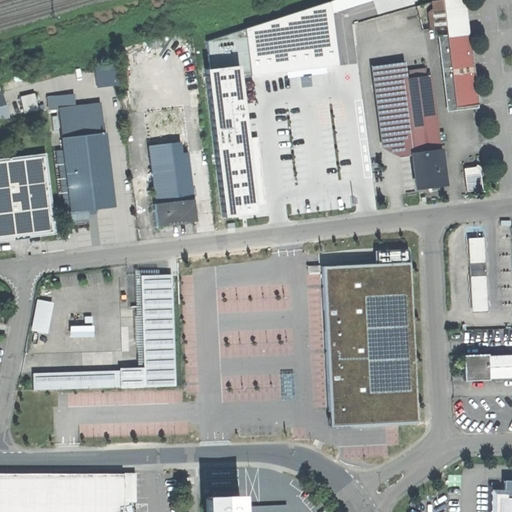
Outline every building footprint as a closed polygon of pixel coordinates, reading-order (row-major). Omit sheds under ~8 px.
[(241,59),(242,75),(338,63),(330,0),(317,0),(204,38),(207,63),(241,59)] [(467,34),(463,0),(442,0),(446,36),(438,37),(446,109),(477,105),(469,34),(467,34)] [(207,63),(199,64),(217,219),(258,214),(242,75),(241,59),(207,63)] [(412,154),(436,151),(428,76),(405,79),(404,62),(372,66),(382,144),(400,155),(412,154)] [(115,64),(92,67),(95,86),(118,84),(115,64)] [(33,93),(26,95),(30,112),(37,110),(33,93)] [(26,95),(19,97),(23,113),(30,112),(26,95)] [(41,110),(57,108),(74,106),(73,95),(40,98),(41,110)] [(57,108),(70,211),(85,210),(86,216),(100,214),(99,208),(112,206),(104,132),(103,133),(99,103),(74,106),(57,108)] [(155,203),(192,199),(186,153),(180,154),(179,142),(148,146),(155,203)] [(412,154),(415,189),(443,186),(439,151),(436,151),(412,154)] [(46,159),(0,164),(0,232),(54,226),(46,159)] [(482,167),(478,163),(476,165),(465,166),(467,188),(482,186),(480,169),(482,167)] [(155,203),(152,204),(155,226),(195,221),(192,199),(155,203)] [(468,238),(470,262),(482,261),(480,238),(468,238)] [(385,247),(386,261),(328,264),(337,421),(426,416),(416,259),(414,259),(413,245),(385,247)] [(470,262),(468,262),(469,278),(470,278),(483,277),(484,277),(483,261),(482,261),(470,262)] [(143,368),(143,387),(175,385),(170,274),(139,276),(143,368)] [(485,311),(483,277),(470,278),(472,312),(485,311)] [(37,300),(32,330),(45,332),(50,303),(37,300)] [(493,356),(486,356),(487,378),(494,377),(494,381),(511,379),(511,352),(492,353),(493,356)] [(487,378),(486,356),(486,354),(461,355),(463,381),(487,380),(487,378)] [(119,371),(120,387),(143,387),(143,368),(119,369),(119,371)] [(32,390),(120,387),(119,371),(32,374),(32,390)] [(122,474),(122,502),(134,502),(134,473),(122,473),(122,474)] [(0,511),(122,511),(122,502),(122,474),(0,474),(0,511)] [(511,511),(511,480),(502,480),(501,497),(499,497),(498,511),(511,511)] [(220,497),(204,497),(205,511),(239,511),(238,496),(220,497)]
